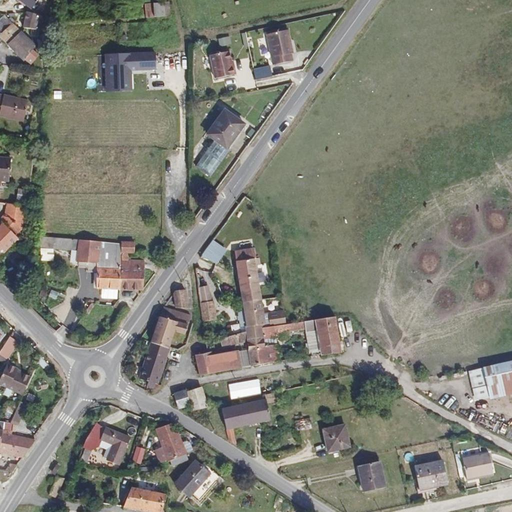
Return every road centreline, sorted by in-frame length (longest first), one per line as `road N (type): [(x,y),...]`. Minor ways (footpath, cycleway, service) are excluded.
road 1 (residential): [(156,406),(167,389),(189,384),(312,360),(357,362),(511,454)]
road 2 (secondary): [(366,0),(189,251)]
road 3 (tertiary): [(324,511),(156,406)]
road 4 (secondary): [(189,251),(103,358)]
road 5 (secondary): [(82,394),(9,502)]
